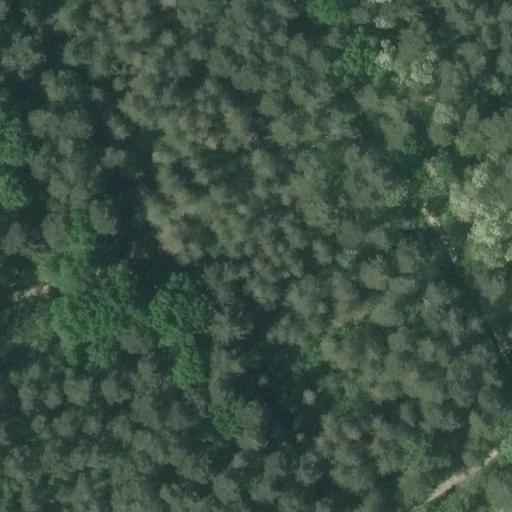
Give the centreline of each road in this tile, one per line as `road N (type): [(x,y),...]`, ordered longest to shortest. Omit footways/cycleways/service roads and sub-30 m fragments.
road 1 (track): [(511,365),(291,0)]
road 2 (track): [(107,168),(84,115),(3,0)]
road 3 (track): [(398,511),(472,465),(511,407)]
